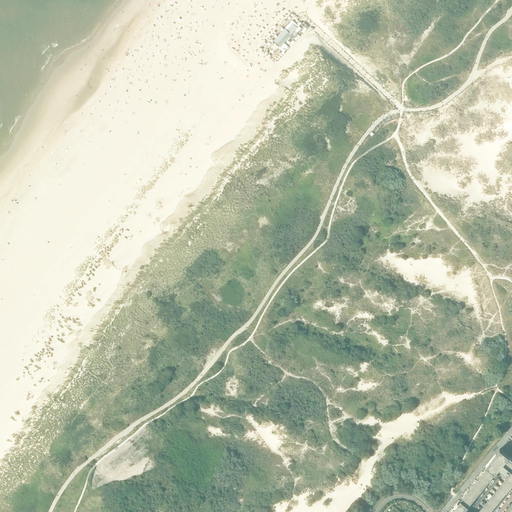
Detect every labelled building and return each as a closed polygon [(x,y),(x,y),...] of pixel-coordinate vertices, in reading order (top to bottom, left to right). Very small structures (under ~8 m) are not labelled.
[(299,28),(292,20),(273,40),(281,48),(299,28)] [(456,503),(448,511),(464,511),(465,510),(468,507),(469,506),(473,501),(476,497),(480,492),(484,488),(487,483),(491,479),(495,474),(499,469),(508,476),(507,478),(502,483),(510,489),(511,486),(511,459),(508,456),(500,450),(500,449),(485,467),(482,471),(478,476),(474,480),(471,485),(467,489),(463,494),(460,498),(456,503)] [(510,489),(502,483),(499,488),(506,494),(510,489)] [(506,494),(499,488),(495,492),(502,498),(506,494)] [(502,498),(495,492),(491,497),(499,503),(502,498)] [(499,503),(491,497),(488,501),(495,507),(499,503)] [(495,507),(488,501),(484,506),(491,511),(495,507)]
